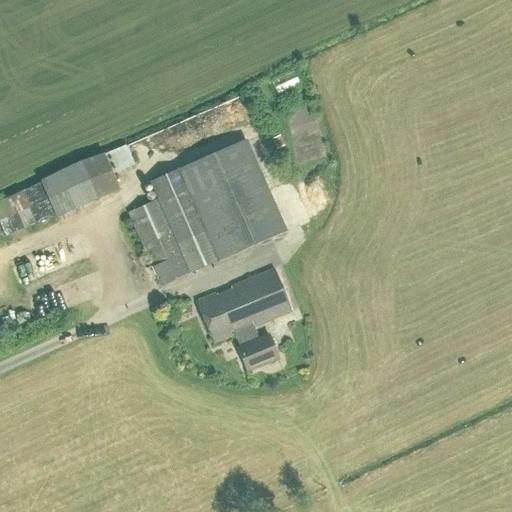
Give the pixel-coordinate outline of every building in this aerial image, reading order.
[(28,131),(1,136),(6,159),(32,153),(28,131)] [(159,287),(285,233),(247,143),(149,185),(156,201),(125,214),(126,217),(119,220),(133,254),(144,249),(159,287)] [(56,221),(120,192),(104,155),(0,202),(0,227),(5,239),(33,226),(34,227),(54,218),(56,221)] [(249,331),(253,329),(290,314),(276,272),(233,290),(235,294),(221,300),(219,297),(198,306),(214,346),(234,337),(249,331)] [(64,283),(24,303),(35,324),(75,304),(64,283)] [(0,294),(0,321),(17,318),(11,292),(0,294)] [(249,331),(234,337),(239,350),(237,351),(246,374),(278,361),(269,338),(259,342),(253,329),(249,331)]
